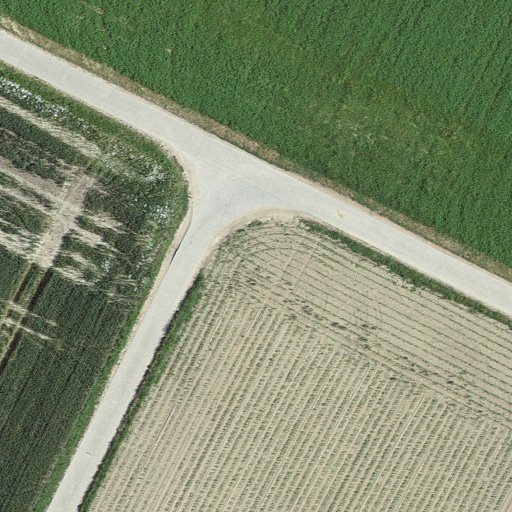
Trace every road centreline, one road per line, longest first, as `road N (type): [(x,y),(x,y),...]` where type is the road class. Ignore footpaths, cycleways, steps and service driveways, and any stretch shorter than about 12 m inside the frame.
road 1 (track): [(0,47),(511,302)]
road 2 (track): [(236,166),(61,511)]
